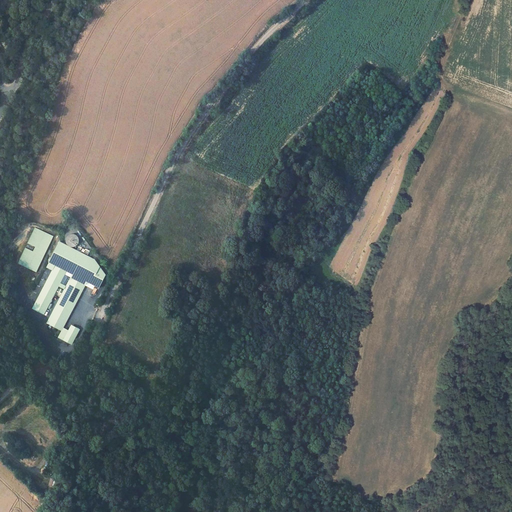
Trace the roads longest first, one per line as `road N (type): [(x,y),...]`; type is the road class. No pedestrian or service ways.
road 1 (track): [(464,0),(435,65),(297,259),(222,383),(183,459),(196,473),(192,511)]
road 2 (unclassified): [(305,0),(261,40),(197,123),(97,323)]
road 3 (track): [(97,323),(77,364),(40,369),(0,400)]
